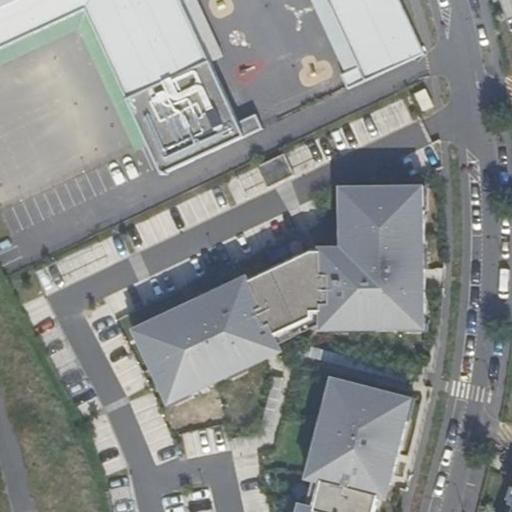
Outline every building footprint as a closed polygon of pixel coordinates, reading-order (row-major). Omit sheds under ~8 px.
[(0,0),(0,41),(3,47),(87,8),(164,175),(263,130),(257,117),(240,125),(181,0),(328,0),(360,68),(343,76),(350,89),(423,55),(397,0),(0,0)] [(511,16),(506,0),(500,0),(511,31),(511,16)] [(424,91),(415,95),(423,113),(432,108),(424,91)] [(268,188),(295,175),(285,154),(258,167),(268,188)] [(405,188),(406,193),(419,192),(419,211),(424,211),(424,212),(427,212),(426,187),(405,188)] [(339,213),(342,213),(342,212),(347,212),(347,193),(348,193),(348,188),(339,188),(339,213)] [(199,300),(156,320),(159,324),(140,333),(150,354),(147,355),(148,356),(158,379),(161,377),(166,387),(171,398),(187,391),(189,395),(190,395),(229,377),(227,373),(244,365),(246,369),(277,354),(274,347),(270,339),(313,320),(313,313),(326,313),(327,327),(332,327),(350,327),(378,327),(378,331),(405,331),(406,331),(406,326),(426,326),(426,325),(425,270),(423,269),(423,255),(425,255),(424,212),(424,211),(419,211),(419,192),(406,193),(396,193),(396,192),(370,192),(370,193),(348,193),(347,193),(347,212),(342,212),(342,213),(342,241),(346,240),(356,240),(356,253),(347,253),(312,253),(233,290),(231,285),(212,294),(199,300)] [(356,240),(346,240),(347,253),(356,253),(356,240)] [(196,294),(199,300),(212,294),(210,288),(196,294)] [(313,320),(270,339),(274,347),(317,327),(327,327),(326,313),(313,313),(313,320)] [(159,324),(156,320),(134,331),(146,357),(148,356),(147,355),(150,354),(140,333),(159,324)] [(405,331),(405,334),(429,333),(429,325),(426,325),(426,326),(406,326),(406,331),(405,331)] [(244,365),(227,373),(229,377),(230,380),(248,372),(246,369),(244,365)] [(330,402),(335,403),(340,386),(341,387),(342,382),(333,379),(328,401),(330,402)] [(378,511),(385,486),(394,488),(410,422),(405,421),(409,404),(397,401),(386,399),(387,398),(363,391),(362,392),(341,387),(340,386),(335,403),(330,402),(323,429),(328,430),(322,452),(317,451),(310,480),(316,481),(325,483),(317,511),(314,511),(308,510),(306,510),(305,511),(378,511)] [(171,398),(166,387),(161,389),(169,408),(191,398),(190,395),(189,395),(187,391),(171,398)] [(418,401),(398,396),(397,401),(409,404),(405,421),(410,422),(413,423),(418,401)] [(317,451),(322,452),(328,430),(323,429),(321,428),(315,451),(317,451)] [(317,511),(325,483),(316,481),(308,510),(314,511),(317,511)]
